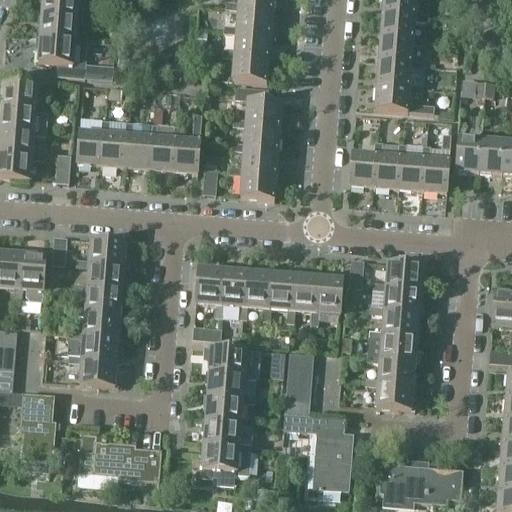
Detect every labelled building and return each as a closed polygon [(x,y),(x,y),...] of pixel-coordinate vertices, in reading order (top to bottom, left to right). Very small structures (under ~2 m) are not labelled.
[(76,19),(77,0),(42,0),(41,20),(76,22),(75,27),(88,28),(89,20),(76,19)] [(238,0),(238,8),(238,13),(274,15),(274,14),(272,14),(272,0),(238,0)] [(414,18),(416,2),(415,0),(383,0),(383,18),(380,17),(380,18),(414,21),(414,26),(427,27),(427,19),(414,18)] [(274,16),(274,15),(238,13),(238,8),(225,7),(225,14),(238,15),(236,32),(236,37),(272,39),(272,38),(270,38),(272,16),(274,16)] [(468,7),(466,21),(491,23),(492,9),(468,7)] [(412,42),(414,26),(414,21),(380,18),(382,19),(381,42),(378,42),(412,45),(412,50),(425,51),(426,43),(412,42)] [(74,43),(75,27),(76,22),(41,20),(39,44),(73,46),(73,50),(86,51),(87,44),(74,43)] [(272,40),(272,39),(236,37),(236,32),(223,31),(223,39),(236,40),(234,56),(234,61),(268,64),(270,64),(270,63),(268,62),(270,39),(272,40)] [(197,36),(196,48),(205,49),(206,36),(197,36)] [(411,67),(412,50),(412,45),(378,42),(378,43),(381,43),(379,66),(376,66),(411,69),(410,74),(423,75),(424,67),(411,67)] [(83,84),(86,51),(73,50),(73,46),(39,44),(37,68),(56,69),(55,81),(83,84)] [(266,87),(268,64),(234,61),(234,56),(221,55),(221,63),(234,64),(232,86),(266,88),(266,87)] [(409,90),(410,74),(411,69),(376,66),(376,67),(379,67),(377,90),(374,90),(408,93),(408,98),(421,99),(422,92),(409,90)] [(37,90),(37,89),(2,86),(0,112),(35,114),(34,118),(47,118),(48,111),(35,110),(36,90),(37,90)] [(475,101),(484,102),(485,88),(477,87),(475,101)] [(494,89),(485,88),(484,102),(493,103),(494,89)] [(407,110),(408,98),(408,93),(374,90),(374,91),(377,91),(375,113),(372,113),(372,114),(433,119),(434,112),(407,110)] [(235,105),(247,106),(247,105),(267,107),(268,95),(249,94),(235,93),(235,105)] [(136,96),(135,105),(145,106),(145,97),(136,96)] [(283,108),(267,107),(247,105),(247,106),(246,125),(246,130),(282,133),(282,132),(279,132),(281,109),(283,109),(283,108)] [(33,134),(34,118),(35,114),(0,112),(0,114),(0,134),(33,137),(32,141),(45,142),(46,135),(33,134)] [(65,116),(65,125),(73,125),(74,117),(65,116)] [(282,133),(246,130),(246,125),(233,124),(232,132),(245,133),(244,149),(244,154),(280,157),(280,156),(277,156),(279,133),(282,133)] [(101,174),(103,140),(109,140),(110,127),(102,126),(101,140),(80,138),(79,138),(76,170),(78,170),(101,171),(100,174),(101,174)] [(125,173),(127,142),(132,142),(134,129),(126,129),(125,142),(109,140),(103,140),(101,174),(102,174),(102,172),(125,173)] [(148,178),(151,144),(156,144),(157,131),(150,130),(149,144),(132,142),(127,142),(125,173),(125,176),(126,176),(126,173),(148,175),(148,178)] [(172,180),(175,146),(180,146),(182,133),(174,132),(173,145),(156,144),(151,144),(148,178),(150,178),(150,175),(172,177),(172,180)] [(31,158),(32,141),(33,137),(0,134),(0,158),(31,161),(30,165),(44,166),(44,159),(31,158)] [(442,154),(449,154),(450,154),(451,141),(443,140),(442,154)] [(478,179),(481,145),(457,143),(455,177),(478,179)] [(501,181),(503,147),(481,145),(478,179),(501,181)] [(198,148),(180,146),(175,146),(172,180),(173,180),(174,177),(196,179),(196,181),(197,181),(200,148),(198,147),(198,148)] [(376,161),(381,161),(382,148),(374,147),(373,161),(352,159),(349,191),(350,191),(373,192),(376,161)] [(511,181),(511,147),(503,147),(501,181),(511,181)] [(280,157),(244,154),(244,149),(231,148),(230,156),(244,157),(242,173),(242,178),(278,181),(278,180),(275,180),(277,157),(280,157)] [(400,163),(405,163),(406,150),(399,149),(397,163),(381,161),(376,161),(373,192),(373,195),(374,195),(374,193),(397,195),(400,163)] [(424,165),(429,165),(430,152),(422,151),(421,165),(405,163),(400,163),(397,195),(397,197),(398,197),(398,195),(421,197),(424,165)] [(29,185),(30,165),(31,161),(0,158),(0,183),(29,186),(29,185)] [(58,160),(55,188),(68,189),(70,161),(58,160)] [(446,201),(448,177),(449,167),(448,166),(448,167),(429,165),(424,165),(421,197),(421,199),(422,199),(422,197),(445,199),(445,201),(446,201)] [(278,181),(242,178),(242,173),(229,172),(229,180),(242,181),(240,201),(240,202),(274,205),(274,204),(273,204),(275,181),(278,181)] [(202,199),(215,200),(217,176),(204,175),(202,199)] [(64,272),(64,268),(67,243),(54,242),(51,271),(64,272)] [(125,249),(125,248),(90,245),(90,246),(89,265),(89,269),(123,272),(125,249)] [(19,294),(22,259),(22,256),(20,256),(20,259),(0,257),(0,292),(14,293),(19,294)] [(34,260),(22,259),(19,294),(14,293),(13,306),(21,307),(22,294),(42,295),(42,296),(43,296),(46,258),(34,257),(34,260)] [(126,273),(126,272),(123,272),(89,269),(89,265),(76,264),(75,272),(88,273),(87,290),(87,294),(124,296),(125,285),(122,285),(123,273),(126,273)] [(350,265),(348,293),(361,294),(363,266),(350,265)] [(422,272),(423,271),(387,268),(387,270),(388,270),(386,289),(386,293),(420,296),(423,296),(423,295),(420,295),(422,272)] [(220,310),(223,272),(222,271),(222,275),(199,273),(197,273),(195,308),(196,308),(216,309),(220,310)] [(243,311),(247,273),(246,273),(245,277),(223,275),(223,272),(220,310),(216,309),(215,323),(238,324),(239,311),(243,311)] [(268,313),(271,279),(271,275),(259,274),(259,278),(247,277),(247,273),(243,311),(239,311),(238,324),(246,325),(247,312),(263,313),(268,313)] [(292,315),(295,281),(295,277),(286,276),(286,280),(271,279),(268,313),(263,313),(262,326),(270,327),(271,314),(287,315),(292,315)] [(340,319),(343,281),(334,280),(334,284),(319,283),(319,279),(318,279),(317,283),(315,317),(311,317),(310,330),(318,331),(319,317),(339,319),(340,319)] [(315,317),(317,283),(295,281),(292,315),(287,315),(286,328),(294,329),(295,315),(311,317),(315,317)] [(124,298),(124,297),(124,296),(87,294),(87,290),(74,288),(74,292),(73,292),(73,296),(86,297),(85,313),(85,317),(123,320),(123,309),(120,308),(121,297),(124,298)] [(418,319),(420,296),(386,293),(386,289),(373,288),(372,295),(385,296),(384,313),(384,317),(418,320),(421,320),(422,319),(418,319)] [(511,333),(511,298),(495,297),(494,297),(491,332),(493,332),(511,333)] [(123,321),(123,320),(85,317),(85,313),(72,312),(71,320),(84,321),(83,338),(83,341),(117,343),(119,321),(123,321)] [(416,343),(418,320),(384,317),(384,313),(371,312),(370,319),(384,320),(382,336),(382,342),(416,345),(420,345),(420,344),(416,343)] [(15,322),(14,332),(30,333),(30,323),(15,322)] [(221,334),(193,332),(192,345),(220,347),(221,334)] [(415,357),(416,345),(382,342),(382,336),(369,335),(367,359),(380,360),(380,366),(414,368),(418,369),(419,357),(415,357)] [(16,338),(15,338),(0,336),(0,347),(16,349),(16,338)] [(120,344),(117,344),(117,343),(83,341),(83,338),(70,337),(69,344),(83,345),(81,361),(81,365),(115,368),(117,345),(120,345),(120,344)] [(343,342),(342,356),(350,357),(351,342),(343,342)] [(0,359),(15,361),(16,349),(0,347),(0,359)] [(246,355),(207,352),(207,354),(211,354),(209,376),(205,376),(205,377),(209,378),(244,380),(244,384),(257,385),(259,357),(246,355)] [(511,356),(490,355),(489,368),(511,369),(511,356)] [(0,371),(14,372),(15,361),(0,359),(0,371)] [(289,359),(288,372),(312,374),(313,361),(289,359)] [(413,391),(414,368),(380,366),(380,360),(367,359),(367,367),(380,368),(379,385),(378,390),(412,392),(416,393),(416,391),(413,391)] [(119,368),(115,368),(81,365),(81,361),(68,360),(68,368),(81,369),(79,389),(78,390),(118,393),(118,392),(113,391),(115,369),(118,369),(119,368)] [(0,383),(13,385),(14,372),(0,371),(0,383)] [(311,386),(312,374),(288,372),(287,384),(311,386)] [(257,385),(244,384),(244,380),(209,378),(207,400),(203,400),(203,401),(207,402),(242,405),(242,408),(255,409),(257,385)] [(0,396),(12,397),(13,385),(0,383),(0,396)] [(310,397),(311,386),(287,384),(286,395),(310,397)] [(411,415),(412,392),(378,390),(379,385),(365,384),(365,391),(378,392),(376,412),(376,413),(414,416),(414,415),(411,415)] [(309,410),(310,397),(286,395),(285,407),(309,410)] [(54,401),(22,399),(12,398),(12,397),(0,396),(0,409),(21,411),(19,438),(15,438),(15,439),(22,440),(20,466),(51,468),(50,474),(52,474),(52,468),(53,462),(54,462),(55,457),(53,457),(55,429),(58,429),(58,428),(52,427),(54,401)] [(511,401),(506,401),(506,400),(504,400),(503,401),(506,402),(504,424),(504,425),(511,425),(511,401)] [(240,424),(242,408),(242,405),(207,402),(206,413),(205,424),(202,424),(201,425),(240,429),(240,432),(253,433),(254,425),(240,424)] [(308,422),(309,410),(285,407),(284,420),(308,422)] [(344,425),(308,422),(284,420),(283,436),(316,439),(312,495),(349,497),(351,464),(355,464),(355,463),(351,463),(353,440),(343,439),(344,425)] [(511,425),(504,425),(504,424),(502,424),(502,425),(504,426),(502,448),(511,449),(511,425)] [(251,457),(253,433),(240,432),(240,429),(201,425),(200,437),(204,437),(204,449),(200,448),(199,449),(238,453),(238,456),(251,457)] [(101,448),(96,447),(96,442),(81,441),(78,479),(118,482),(117,488),(119,488),(119,485),(158,488),(161,456),(135,454),(135,448),(134,448),(134,451),(106,448),(106,447),(101,446),(101,448)] [(511,449),(502,448),(500,448),(500,449),(502,450),(500,472),(511,473),(511,449)] [(249,481),(251,457),(238,456),(238,453),(199,449),(199,460),(203,461),(202,472),(201,472),(201,474),(235,476),(234,480),(249,481)] [(65,459),(64,471),(72,471),(73,459),(65,459)] [(447,506),(460,507),(463,476),(427,473),(428,467),(419,467),(419,473),(381,470),(378,500),(390,501),(390,507),(447,511),(447,506)] [(511,473),(500,472),(498,472),(498,473),(500,474),(498,496),(511,497),(511,473)] [(257,493),(255,511),(273,511),(275,495),(257,493)] [(511,511),(511,497),(498,496),(496,496),(496,497),(498,497),(497,511),(511,511)]
